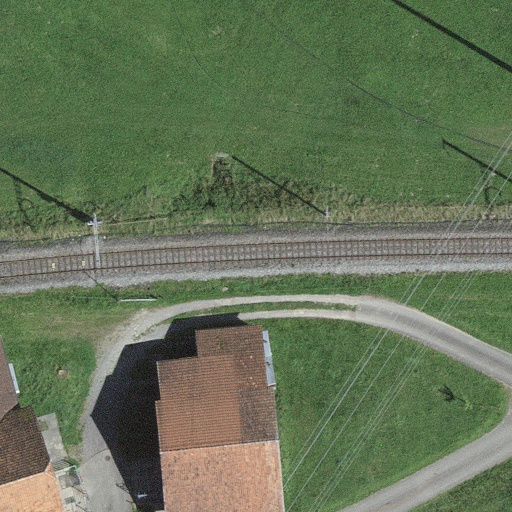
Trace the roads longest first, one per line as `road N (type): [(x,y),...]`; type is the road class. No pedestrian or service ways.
road 1 (track): [(120,511),(120,384),(131,352),(186,313),(352,311),(511,370)]
road 2 (unclassified): [(511,437),(373,511)]
